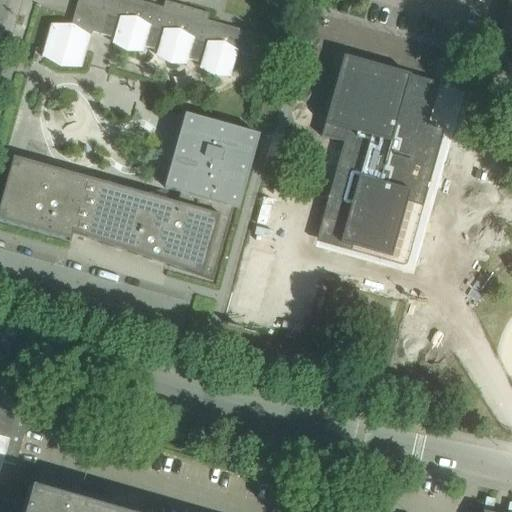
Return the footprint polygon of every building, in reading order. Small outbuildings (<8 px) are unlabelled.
[(238,53),(274,63),(280,42),(250,34),(248,43),(231,38),(233,30),(207,22),(209,14),(165,2),(163,10),(142,4),(142,0),(78,0),(74,16),(71,27),(51,26),(44,51),(42,58),(45,54),(61,65),(83,65),(91,37),(87,35),(88,31),(114,39),(113,41),(128,49),(142,49),(142,54),(143,54),(144,48),(158,51),(157,53),(171,62),(186,62),(186,66),(188,60),(201,64),(201,66),(215,74),(229,74),(229,79),(230,79),(238,53)] [(511,52),(511,26),(505,25),(498,46),(496,46),(496,47),(495,48),(511,52)] [(337,167),(317,238),(318,238),(391,259),(407,203),(418,206),(437,135),(426,132),(427,126),(439,84),(436,84),(344,58),(321,137),(343,143),(341,152),(341,153),(337,166),(337,167)] [(0,206),(0,222),(71,242),(73,234),(213,281),(233,209),(236,210),(239,211),(259,137),(254,135),(229,128),(185,116),(180,132),(164,189),(180,194),(177,205),(13,159),(0,206)] [(19,396),(27,398),(31,386),(23,384),(19,396)] [(16,465),(16,463),(29,418),(0,409),(0,472),(3,463),(15,466),(16,465)] [(102,511),(37,493),(37,494),(34,493),(34,492),(33,492),(27,511),(102,511)] [(492,511),(494,500),(486,499),(482,511),(492,511)]
